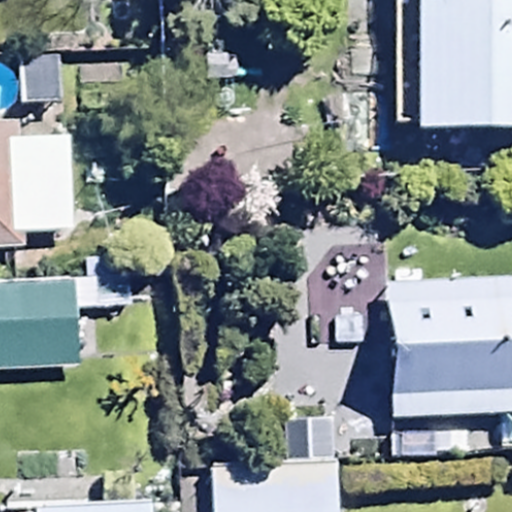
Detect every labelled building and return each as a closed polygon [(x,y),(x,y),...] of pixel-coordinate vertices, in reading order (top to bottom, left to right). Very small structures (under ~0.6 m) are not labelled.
[(511,0),(405,0),(405,96),(511,96),(511,0)] [(55,56),(12,57),(13,106),(57,104),(55,56)] [(158,136),(158,191),(237,191),(237,136),(158,136)] [(511,228),(375,233),(379,379),(511,374),(511,228)] [(0,236),(0,330),(72,328),(69,234),(0,236)] [(204,503),(333,501),(332,429),(203,432),(204,503)] [(177,511),(177,498),(31,502),(31,511),(177,511)]
